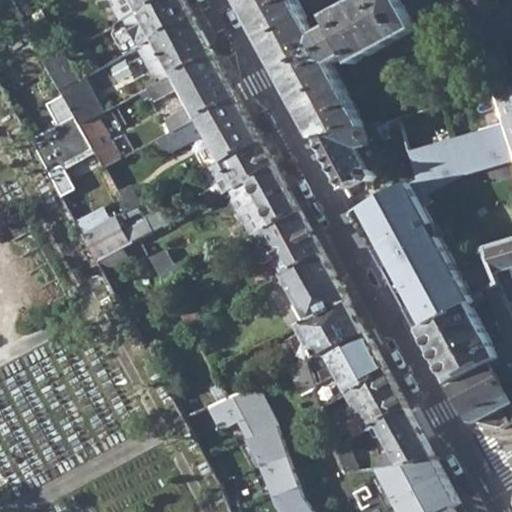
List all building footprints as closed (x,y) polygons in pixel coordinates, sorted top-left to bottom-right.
[(22,0),(19,2),(27,18),(37,12),(30,0),(22,0)] [(114,0),(126,21),(143,11),(164,0),(114,0)] [(118,33),(130,53),(133,52),(140,48),(157,38),(197,16),(187,0),(164,0),(143,11),(126,21),(121,23),(118,33)] [(242,0),(319,139),(367,126),(333,63),(349,54),(354,64),(419,30),(402,0),(358,0),(337,12),(334,26),(318,34),(298,0),(242,0)] [(435,0),(443,16),(463,6),(460,0),(435,0)] [(500,38),(511,38),(511,7),(499,7),(495,0),(460,0),(463,6),(478,37),(500,38)] [(178,75),(218,55),(197,16),(157,38),(160,45),(143,54),(155,75),(160,78),(173,71),(176,76),(178,75)] [(85,43),(88,49),(114,35),(111,29),(85,43)] [(511,69),(500,38),(478,37),(502,90),(511,88),(511,69)] [(157,38),(140,48),(143,54),(160,45),(157,38)] [(44,46),(53,62),(62,56),(53,41),(44,46)] [(88,77),(104,68),(96,54),(80,62),(85,71),(81,73),(70,52),(62,56),(53,62),(67,88),(88,77)] [(164,82),(127,101),(132,111),(146,104),(144,101),(150,98),(151,100),(157,97),(159,100),(183,86),(195,107),(171,120),(176,131),(200,118),(241,96),(218,55),(178,75),(176,76),(164,82)] [(173,71),(160,78),(164,82),(176,76),(173,71)] [(81,115),(86,123),(101,115),(108,112),(88,77),(67,88),(81,115)] [(511,136),(511,88),(502,90),(497,91),(511,136)] [(358,213),(397,284),(426,268),(427,267),(460,258),(491,249),(511,243),(511,136),(497,91),(463,100),(497,202),(456,213),(445,193),(426,204),(413,182),(358,213)] [(181,168),(188,180),(214,166),(265,139),(241,96),(200,118),(219,153),(201,157),(181,168)] [(81,115),(37,139),(56,173),(100,148),(86,123),(81,115)] [(125,159),(101,115),(86,123),(100,148),(110,166),(120,161),(125,159)] [(319,139),(346,190),(365,179),(373,182),(373,170),(388,162),(375,138),(371,141),(367,126),(319,139)] [(265,139),(214,166),(230,193),(233,191),(239,188),(252,180),(279,166),(265,139)] [(110,166),(133,209),(144,204),(120,161),(110,166)] [(257,234),(303,209),(279,166),(252,180),(239,188),(233,191),(239,211),(244,212),(257,234)] [(174,197),(176,211),(181,220),(197,211),(186,191),(174,197)] [(278,257),(288,276),(304,208),(303,209),(257,234),(252,237),(251,237),(254,243),(266,263),(278,257)] [(288,276),(312,321),(353,301),(304,208),(288,276)] [(176,211),(167,217),(172,225),(181,220),(176,211)] [(105,261),(172,225),(167,217),(151,225),(146,222),(128,232),(120,217),(89,232),(105,261)] [(251,237),(243,242),(245,248),(254,243),(251,237)] [(511,301),(511,272),(511,270),(511,269),(511,243),(491,249),(505,283),(511,301)] [(491,249),(460,258),(481,302),(491,297),(489,289),(505,283),(491,249)] [(152,258),(166,282),(176,277),(162,253),(152,258)] [(434,282),(426,268),(397,284),(405,298),(434,282)] [(489,289),(491,297),(508,340),(495,347),(473,306),(461,312),(423,332),(451,382),(511,351),(511,301),(505,283),(489,289)] [(410,307),(423,332),(461,312),(453,297),(448,300),(445,294),(422,306),(420,302),(410,307)] [(304,325),(322,358),(330,353),(371,332),(353,301),(312,321),(304,325)] [(184,314),(192,329),(202,324),(194,308),(184,314)] [(289,333),(307,365),(310,364),(320,359),(322,358),(304,325),(289,333)] [(342,377),(317,386),(318,388),(325,407),(343,398),(352,393),(392,372),(371,332),(330,353),(342,377)] [(511,351),(451,382),(473,422),(503,429),(508,425),(495,414),(503,410),(511,405),(511,399),(504,384),(498,373),(511,365),(511,351)] [(310,364),(312,371),(322,368),(320,359),(310,364)] [(511,379),(511,365),(498,373),(504,384),(511,379)] [(392,372),(352,393),(362,413),(348,420),(357,436),(374,427),(412,407),(392,372)] [(280,418),(262,385),(213,406),(223,430),(242,422),(249,433),(280,418)] [(345,405),(343,398),(325,407),(338,446),(349,440),(353,438),(340,408),(345,405)] [(379,458),(385,468),(442,462),(412,407),(374,427),(378,435),(384,432),(394,450),(379,458)] [(511,423),(503,410),(495,414),(508,425),(511,423)] [(291,447),(280,418),(249,433),(264,458),(291,447)] [(347,473),(361,471),(349,440),(338,446),(347,473)] [(301,476),(291,447),(264,458),(274,487),(301,476)] [(465,503),(442,462),(385,468),(408,511),(460,511),(458,507),(465,503)] [(307,495),(301,476),(274,487),(282,510),(284,511),(313,511),(318,510),(307,495)]
